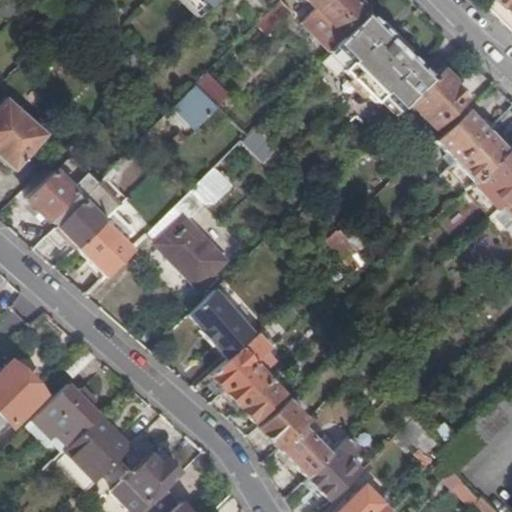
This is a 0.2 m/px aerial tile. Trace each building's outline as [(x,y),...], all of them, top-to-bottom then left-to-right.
[(199,12),(186,0),(175,0),(194,18),(199,12)] [(186,0),(199,12),(211,0),(186,0)] [(327,52),(332,47),(363,16),(354,7),(358,4),(361,0),(306,0),(314,8),(299,23),(327,52)] [(511,0),(490,0),(485,7),(511,34),(511,0)] [(289,12),(278,1),(256,23),(268,35),(289,12)] [(366,14),(367,13),(358,4),(354,7),(363,16),(366,14)] [(407,102),(431,80),(407,55),(411,50),(398,37),(393,42),(379,28),(366,14),(363,16),(332,47),(348,63),(343,68),(340,70),(373,102),(375,100),(380,95),(397,112),(407,102)] [(393,42),(398,37),(384,23),(379,28),(393,42)] [(327,53),(343,68),(348,63),(332,47),(327,52),(327,53)] [(465,95),(440,71),(431,80),(407,102),(431,127),(465,95)] [(216,95),(201,79),(194,85),(210,101),(216,95)] [(194,85),(173,106),(196,129),(217,108),(210,101),(194,85)] [(375,100),(392,117),(397,112),(380,95),(375,100)] [(0,159),(12,170),(45,133),(3,97),(0,100),(0,159)] [(484,130),(465,109),(431,140),(451,162),(484,130)] [(264,159),(276,148),(253,126),(244,135),(242,137),(264,159)] [(470,183),(504,151),(484,130),(451,162),(470,183)] [(498,207),(511,194),(511,159),(504,151),(470,183),(478,192),(485,192),(498,207)] [(229,187),(211,168),(146,234),(155,244),(154,245),(196,288),(224,261),(184,221),(202,203),(212,205),(229,187)] [(46,220),(76,193),(54,170),(25,198),(46,220)] [(68,241),(74,247),(102,220),(108,215),(117,206),(96,184),(46,234),(60,249),(68,241)] [(511,194),(498,207),(511,221),(511,219),(511,194)] [(117,206),(108,215),(115,222),(125,212),(118,204),(117,206)] [(511,221),(498,207),(486,218),(491,224),(494,221),(501,229),(511,221)] [(74,247),(103,277),(131,249),(123,240),(128,235),(124,230),(118,236),(102,220),(74,247)] [(345,223),(335,232),(351,249),(355,253),(364,244),(345,223)] [(322,240),(340,259),(351,249),(335,232),(334,230),(322,240)] [(498,248),(486,258),(495,267),(506,257),(498,248)] [(355,253),(351,249),(340,259),(339,260),(351,274),(363,263),(355,253)] [(252,334),(213,289),(185,315),(198,330),(196,331),(209,347),(211,345),(223,359),(237,347),(252,334)] [(339,319),(330,329),(338,338),(348,329),(339,319)] [(338,339),(329,329),(317,340),(326,350),(338,339)] [(356,370),(361,365),(358,361),(359,359),(346,344),(344,346),(339,351),(356,370)] [(223,359),(203,377),(217,394),(221,390),(251,363),(237,347),(223,359)] [(84,350),(81,348),(61,367),(64,370),(84,350)] [(84,350),(64,370),(71,377),(91,357),(84,350)] [(264,351),(251,363),(221,390),(236,407),(266,379),(259,372),(272,360),(264,351)] [(0,370),(0,427),(5,422),(8,425),(40,394),(7,363),(0,370)] [(246,418),(235,429),(240,433),(251,423),(279,399),(282,396),(266,379),(236,407),(246,418)] [(73,394),(63,385),(21,426),(52,457),(73,436),(94,415),(87,408),(93,402),(79,389),(73,394)] [(511,413),(511,402),(500,390),(439,449),(434,453),(451,470),(511,413)] [(279,399),(251,423),(254,427),(282,402),(279,399)] [(282,402),(254,427),(274,448),(299,425),(303,421),(284,401),(282,402)] [(137,436),(107,404),(94,415),(73,436),(105,469),(115,458),(137,436)] [(411,418),(392,436),(403,446),(409,441),(415,449),(411,452),(417,459),(422,454),(434,443),(411,418)] [(299,425),(274,448),(304,478),(335,447),(324,436),(316,443),(299,425)] [(139,435),(137,436),(115,458),(126,470),(117,478),(144,506),(162,489),(177,474),(159,456),(155,460),(146,450),(150,447),(139,435)] [(335,447),(304,478),(312,487),(325,501),(355,472),(343,460),(354,449),(344,438),(335,447)] [(422,454),(417,459),(430,472),(435,467),(422,454)] [(435,467),(430,472),(447,490),(450,488),(457,481),(440,462),(435,467)] [(304,478),(300,483),(307,491),(312,487),(304,478)] [(457,481),(450,488),(468,507),(475,500),(457,481)] [(333,511),(365,511),(376,502),(374,501),(360,486),(333,511)] [(159,511),(172,499),(162,489),(144,506),(137,511),(159,511)] [(475,500),(468,507),(471,511),(479,504),(475,500)] [(385,511),(376,502),(365,511),(385,511)] [(185,511),(176,503),(166,511),(185,511)]
